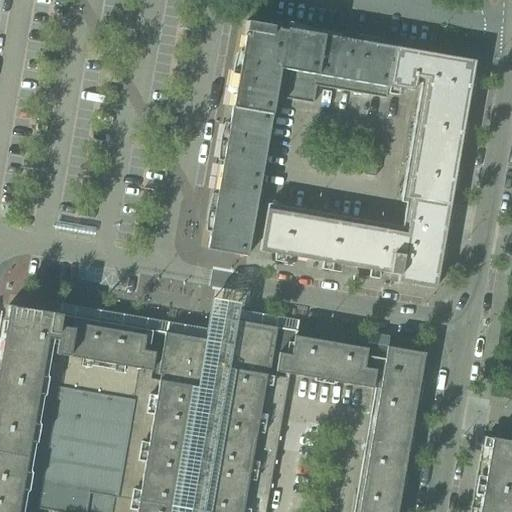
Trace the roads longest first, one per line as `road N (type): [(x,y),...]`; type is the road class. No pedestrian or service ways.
road 1 (residential): [(0,244),(467,325)]
road 2 (residential): [(511,59),(481,242)]
